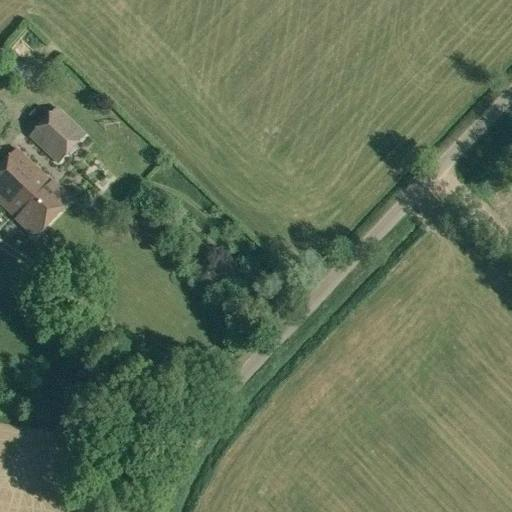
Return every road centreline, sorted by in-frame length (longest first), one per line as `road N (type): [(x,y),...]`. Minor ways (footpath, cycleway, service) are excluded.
road 1 (unclassified): [(160,511),(216,412),(511,97)]
road 2 (track): [(119,511),(76,434),(74,411),(95,384),(102,354),(52,319),(37,272),(0,243)]
